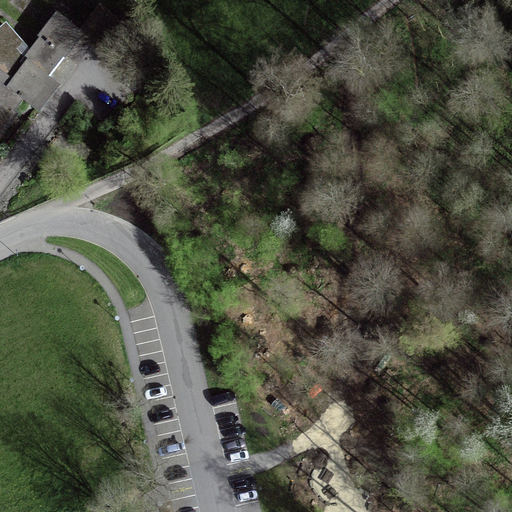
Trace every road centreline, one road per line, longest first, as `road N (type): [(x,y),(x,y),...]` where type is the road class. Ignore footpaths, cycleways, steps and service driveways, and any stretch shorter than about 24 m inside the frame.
road 1 (unclassified): [(34,228),(279,88),(389,0)]
road 2 (residential): [(34,228),(101,228),(147,266),(170,317),(218,511)]
road 3 (track): [(210,474),(266,461),(324,431),(402,341)]
